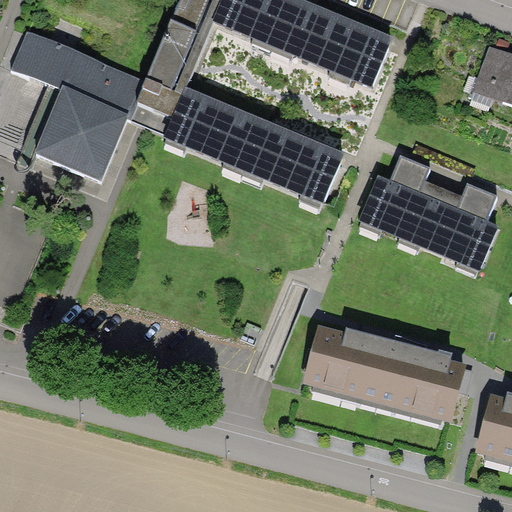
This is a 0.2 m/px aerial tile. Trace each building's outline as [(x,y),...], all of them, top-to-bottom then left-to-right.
[(218,0),(177,0),(144,84),(127,123),(163,138),(182,92),(208,27),(218,0)] [(367,91),(388,40),(288,0),(218,0),(208,27),(367,91)] [(144,84),(28,34),(13,68),(58,87),(65,90),(37,154),(102,182),(127,123),(144,84)] [(511,59),(485,51),(470,96),(511,110),(511,59)] [(317,211),(339,156),(182,92),(163,138),(159,147),(317,211)] [(476,275),(494,230),(483,226),(493,200),(462,188),(458,198),(420,183),(425,171),(397,160),(388,185),(375,180),(356,228),(476,275)] [(445,361),(317,331),(300,400),(445,435),(460,374),(443,370),(445,361)] [(496,408),(485,405),(471,457),(481,460),(478,469),(511,478),(511,404),(498,401),(496,408)]
